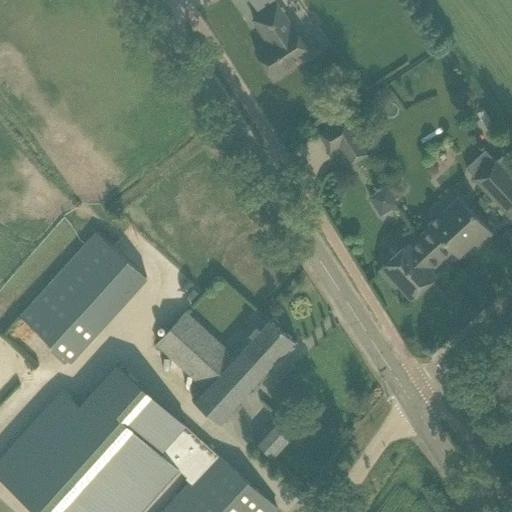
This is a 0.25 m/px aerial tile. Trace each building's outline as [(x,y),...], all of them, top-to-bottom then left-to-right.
[(250,0),(257,10),(272,0),(250,0)] [(274,80),(290,69),(312,55),(293,26),(292,27),(277,4),(253,19),(268,42),(255,51),(274,80)] [(331,152),(359,134),(347,115),(319,133),(331,152)] [(511,185),(511,178),(494,159),(474,177),(496,201),(511,185)] [(369,194),(380,215),(399,204),(387,184),(369,194)] [(430,226),(420,235),(443,260),(453,251),(458,256),(474,242),(477,246),(492,233),(478,218),(459,197),(428,224),(430,226)] [(432,270),(443,260),(420,235),(409,245),(408,243),(378,270),(395,288),(398,285),(411,300),(437,276),(432,270)] [(45,291),(21,317),(70,362),(94,335),(45,291)] [(185,311),(156,343),(150,349),(198,392),(192,398),(221,425),(296,342),(268,316),(232,355),(185,311)] [(205,443),(185,424),(118,363),(7,486),(35,511),(141,511),(180,469),(205,443)] [(297,431),(279,414),(254,441),(273,458),(297,431)] [(273,511),(277,508),(205,443),(180,469),(189,477),(186,480),(189,483),(162,511),(273,511)]
